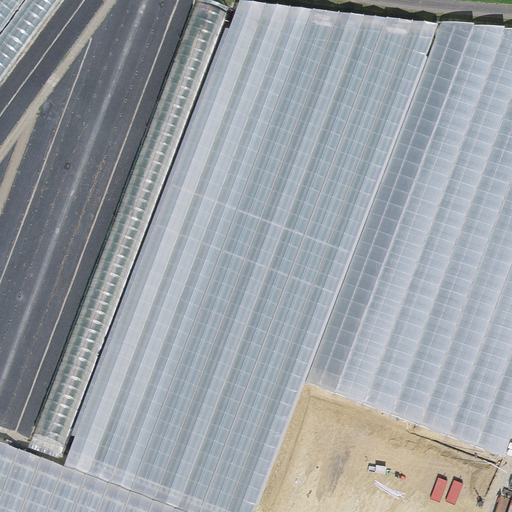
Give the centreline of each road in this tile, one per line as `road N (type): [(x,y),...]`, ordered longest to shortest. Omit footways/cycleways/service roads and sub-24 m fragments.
road 1 (track): [(193,511),(0,440)]
road 2 (track): [(0,156),(113,0)]
